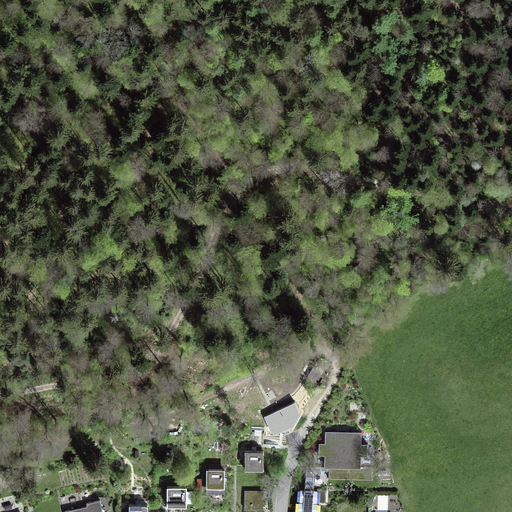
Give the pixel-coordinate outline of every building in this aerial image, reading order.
[(306,378),(314,382),(317,376),(310,372),(306,378)] [(325,442),(319,442),(318,454),(324,454),(324,467),(329,467),(328,479),(373,480),(373,468),(360,468),(360,457),(367,457),(367,443),(361,443),(361,431),(325,430),(325,442)] [(263,469),(264,450),(245,449),(245,469),(263,469)] [(225,463),(206,463),(206,491),(224,492),(225,463)] [(314,473),(305,473),(305,489),(303,489),(301,511),(316,511),(317,489),(313,489),(314,473)] [(187,485),(167,485),(167,505),(186,505),(187,485)] [(244,509),(264,509),(264,489),(245,489),(244,509)] [(65,511),(102,511),(100,499),(86,502),(87,505),(65,510),(65,511)]
